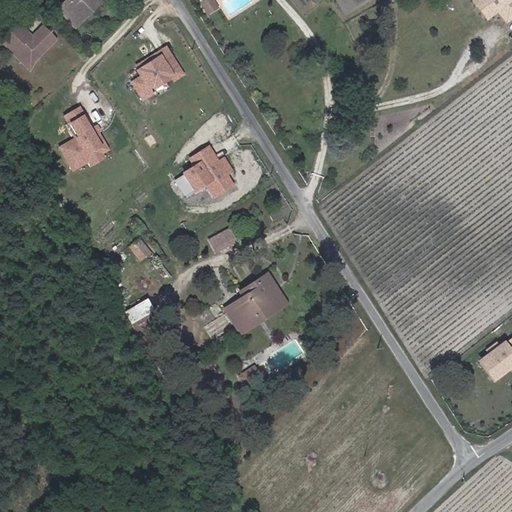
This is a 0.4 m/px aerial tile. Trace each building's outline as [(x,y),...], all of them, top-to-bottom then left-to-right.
[(93,9),(102,0),(66,0),(57,10),(72,25),(90,7),(93,9)] [(217,8),(212,0),(205,0),(200,4),(207,14),(217,8)] [(491,17),(478,0),(471,6),(485,22),(491,17)] [(511,0),(477,0),(478,0),(491,17),(496,13),(505,24),(511,18),(511,0)] [(72,30),(93,9),(90,7),(72,25),(57,10),(54,12),(72,30)] [(35,60),(55,40),(42,26),(31,37),(18,24),(0,40),(0,41),(13,54),(15,52),(24,60),(35,60)] [(29,71),(35,60),(24,60),(15,52),(13,54),(29,71)] [(139,78),(130,84),(142,102),(151,97),(148,92),(170,77),(174,82),(183,77),(171,58),(162,63),(158,58),(135,72),(139,78)] [(59,146),(73,173),(109,154),(84,104),(63,115),(75,138),(59,146)] [(183,174),(174,180),(182,192),(190,187),(191,189),(207,180),(211,186),(225,178),(223,175),(229,171),(222,159),(216,163),(214,160),(205,165),(202,160),(181,173),(183,174)] [(233,239),(229,230),(209,240),(213,249),(233,239)] [(116,250),(127,239),(126,238),(128,236),(124,232),(111,245),(116,250)] [(140,237),(129,246),(141,261),(152,252),(140,237)] [(283,305),(265,276),(262,279),(274,299),(251,313),(255,319),(237,330),(239,333),(283,305)] [(237,330),(255,319),(251,313),(274,299),(262,279),(239,293),(242,298),(224,310),(237,330)] [(176,362),(160,336),(159,337),(146,315),(132,323),(167,382),(175,376),(169,367),(176,362)] [(511,361),(511,338),(499,348),(495,343),(486,350),(489,355),(480,362),(491,377),(511,361)] [(260,378),(253,367),(238,377),(245,388),(260,378)]
